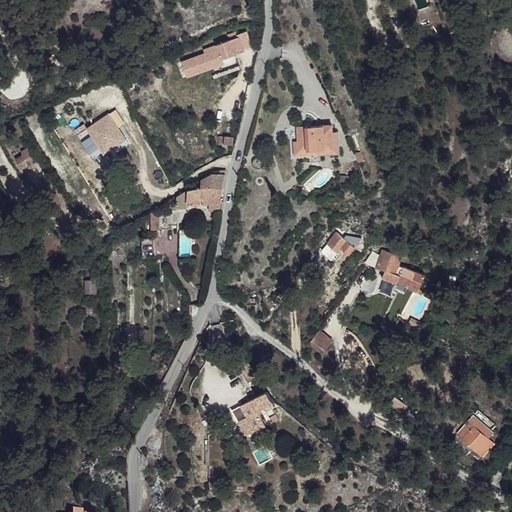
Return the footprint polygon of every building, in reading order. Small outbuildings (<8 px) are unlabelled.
[(35,7),(38,14),(44,11),(41,4),(35,7)] [(205,54),(187,61),(192,75),(224,63),(222,59),(245,51),(244,49),(252,45),(247,31),(238,34),(237,31),(229,34),(230,39),(204,50),(205,54)] [(187,61),(182,62),(188,77),(192,75),(187,61)] [(109,114),(78,134),(95,159),(126,139),(109,114)] [(293,132),(294,142),(329,140),(328,122),(328,115),(293,118),(293,132)] [(294,142),(293,132),(289,132),(290,147),(334,145),(333,122),(328,122),(329,140),(294,142)] [(468,126),(470,134),(478,132),(476,123),(468,126)] [(234,137),(220,135),(219,143),(233,144),(234,137)] [(17,159),(21,166),(35,158),(29,147),(22,151),(24,154),(17,159)] [(219,175),(210,175),(201,180),(200,188),(188,191),(187,203),(203,201),(210,202),(221,202),(225,176),(219,175)] [(221,202),(210,202),(210,207),(209,212),(221,213),(223,203),(221,202)] [(177,209),(171,208),(170,226),(180,226),(181,209),(177,209)] [(161,216),(152,215),(151,229),(160,229),(161,216)] [(160,229),(160,230),(170,230),(170,226),(170,215),(160,215),(161,216),(160,229)] [(141,222),(131,227),(134,232),(143,227),(141,222)] [(335,250),(338,248),(340,249),(346,255),(352,248),(336,233),(326,243),(335,250)] [(335,250),(326,243),(320,251),(330,260),(340,249),(338,248),(335,250)] [(377,256),(373,266),(381,269),(392,273),(395,266),(398,258),(379,250),(377,256)] [(368,252),(360,263),(373,268),(373,266),(377,256),(368,252)] [(392,273),(381,269),(378,278),(387,281),(393,283),(394,280),(403,284),(414,288),(415,288),(421,275),(395,266),(392,273)] [(393,283),(387,281),(385,286),(400,293),(401,290),(412,293),(414,288),(394,280),(393,283)] [(309,344),(321,354),(331,341),(319,331),(309,344)] [(265,393),(240,406),(246,418),(241,420),(240,423),(240,426),(242,427),(244,427),(246,426),(249,425),(250,426),(254,433),(265,428),(256,410),(273,402),(269,399),(265,393)] [(405,404),(392,394),(385,403),(398,413),(405,404)] [(461,440),(472,427),(465,421),(454,434),(461,440)] [(472,427),(461,440),(475,452),(486,439),(472,427)] [(486,439),(475,452),(481,457),(492,444),(486,439)] [(470,495),(468,504),(477,505),(483,506),(486,496),(470,495)]
